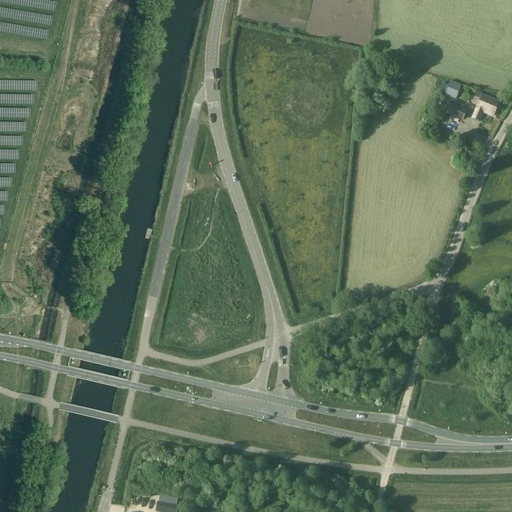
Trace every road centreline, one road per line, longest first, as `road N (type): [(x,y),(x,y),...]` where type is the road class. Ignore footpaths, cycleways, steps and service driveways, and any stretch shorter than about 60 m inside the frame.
road 1 (unclassified): [(276,338),(414,293),(442,273),(511,114)]
road 2 (unclassified): [(141,352),(199,99),(211,89)]
road 3 (unclassified): [(259,396),(0,338)]
road 4 (unclassified): [(0,356),(255,414)]
road 5 (tertiary): [(211,89),(276,338)]
road 6 (tertiary): [(471,445),(400,420),(280,400)]
road 7 (tertiary): [(277,418),(394,443),(471,445)]
